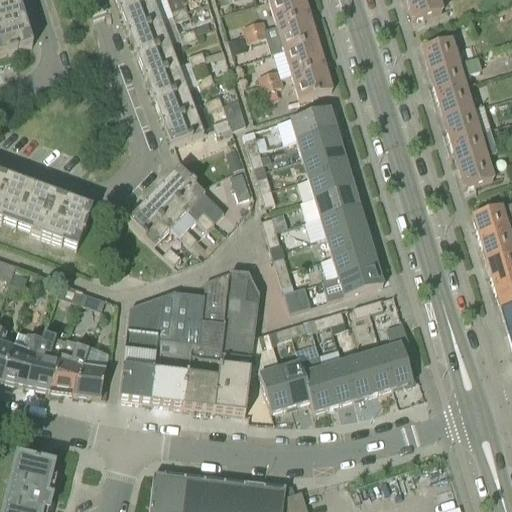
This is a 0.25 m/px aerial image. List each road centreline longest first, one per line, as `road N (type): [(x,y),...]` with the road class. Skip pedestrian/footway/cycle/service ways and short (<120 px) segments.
road 1 (tertiary): [(476,416),(349,0)]
road 2 (residential): [(476,416),(369,451),(312,459),(131,446)]
road 3 (residential): [(0,165),(78,194),(111,191),(145,157),(90,0)]
road 4 (residential): [(32,0),(57,84),(0,100)]
road 5 (residential): [(131,446),(0,416)]
